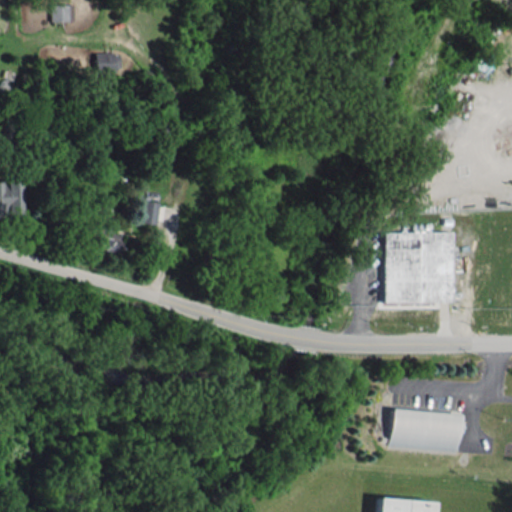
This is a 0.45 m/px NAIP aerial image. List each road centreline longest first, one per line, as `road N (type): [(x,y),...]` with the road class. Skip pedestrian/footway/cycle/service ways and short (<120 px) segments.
road 1 (residential): [(0,251),(273,333)]
road 2 (residential): [(325,341),(511,342)]
